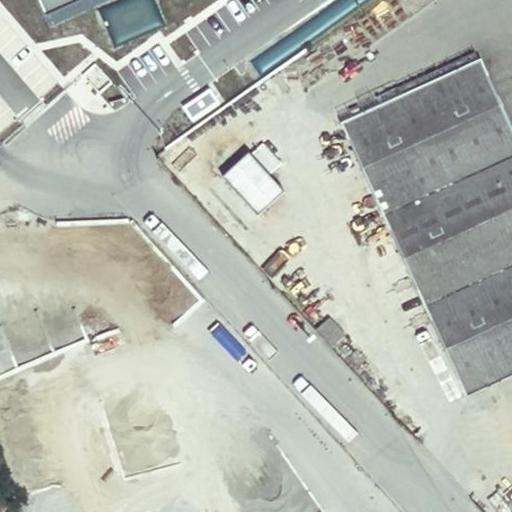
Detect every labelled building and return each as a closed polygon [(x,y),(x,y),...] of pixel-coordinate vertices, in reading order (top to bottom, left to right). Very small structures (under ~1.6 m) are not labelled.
[(41,0),(53,26),(111,0),(41,0)] [(53,69),(14,36),(0,51),(0,64),(33,92),(53,69)] [(511,124),(483,62),(343,126),(468,401),(511,380),(511,124)] [(22,102),(0,82),(0,120),(3,124),(22,102)] [(213,88),(185,106),(194,120),(222,102),(213,88)] [(263,146),(252,156),(270,176),(282,166),(263,146)] [(287,195),(270,176),(252,156),(225,181),(260,220),(287,195)] [(333,348),(345,337),(330,321),(318,333),(333,348)] [(282,500),(277,453),(228,457),(232,505),(282,500)]
